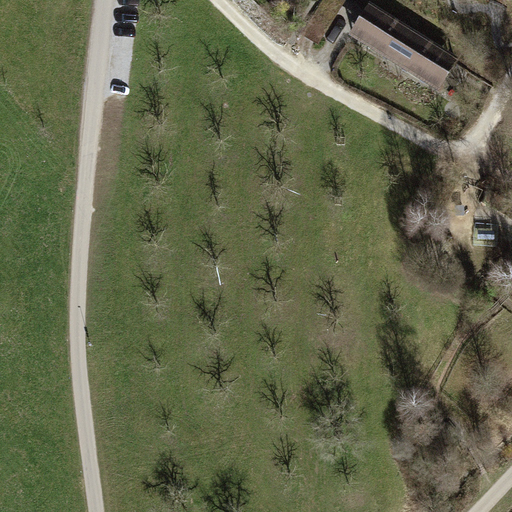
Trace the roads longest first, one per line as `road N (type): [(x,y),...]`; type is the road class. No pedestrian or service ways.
road 1 (unclassified): [(95,511),(78,351),(109,0)]
road 2 (track): [(228,0),(361,109),(511,182)]
